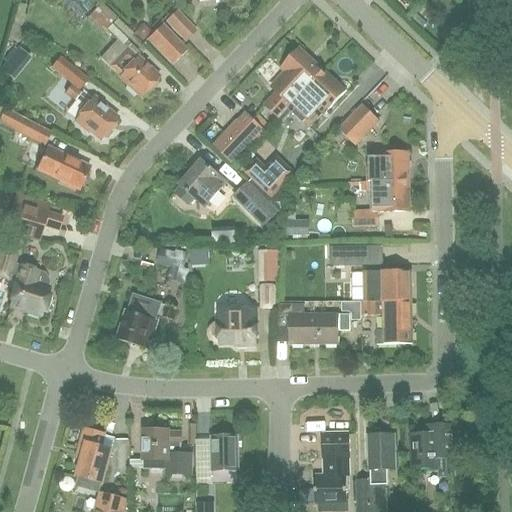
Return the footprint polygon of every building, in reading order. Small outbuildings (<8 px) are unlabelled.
[(132,35),(101,6),(87,20),(103,35),(108,30),(123,45),(127,41),(132,35)] [(166,22),(185,42),(197,30),(178,11),(166,22)] [(147,40),(171,66),(188,50),(163,25),(147,40)] [(142,28),(138,32),(145,40),(153,32),(148,28),(142,28)] [(20,48),(14,55),(26,64),(31,57),(20,48)] [(137,94),(141,98),(159,78),(127,48),(119,57),(109,49),(101,59),(109,67),(119,77),(127,85),(125,88),(134,96),(137,94)] [(293,104),(324,70),(300,49),(281,70),(285,74),(272,89),(277,93),(266,105),(280,118),(288,109),(293,104)] [(51,68),(72,85),(65,94),(75,101),(82,92),(79,90),(88,79),(60,57),(51,68)] [(346,91),(324,70),(293,104),(288,109),(309,128),(325,111),(327,113),(346,91)] [(105,107),(93,98),(74,122),(88,133),(89,132),(101,141),(103,138),(106,140),(111,133),(109,131),(118,120),(103,109),(105,107)] [(363,106),(339,130),(355,146),(379,122),(363,106)] [(5,109),(0,117),(0,124),(43,146),(50,132),(5,109)] [(230,130),(215,146),(232,162),(255,138),(238,122),(230,130)] [(38,171),(50,177),(60,181),(58,185),(74,192),(75,189),(78,191),(80,187),(84,188),(88,180),(84,178),(89,168),(47,148),(38,171)] [(265,162),(257,154),(245,168),(269,193),(293,169),(276,151),(265,162)] [(370,183),(409,182),(409,152),(380,152),(380,158),(370,158),(370,183)] [(188,206),(195,199),(205,208),(227,183),(201,160),(179,185),(180,186),(173,193),(188,206)] [(278,213),(248,182),(237,193),(267,224),(278,213)] [(409,182),(370,183),(362,183),(362,191),(371,191),(371,212),(351,212),(351,226),(377,226),(377,211),(410,211),(409,182)] [(50,205),(17,194),(3,234),(38,245),(44,227),(58,232),(63,217),(48,212),(50,205)] [(284,221),(283,235),(307,236),(307,221),(284,221)] [(278,246),(279,277),(295,276),(294,245),(278,246)] [(366,247),(330,248),(331,266),(367,265),(366,247)] [(182,283),(187,264),(184,263),(185,255),(161,249),(157,264),(171,268),(168,280),(182,283)] [(257,251),(257,282),(277,282),(277,251),(257,251)] [(0,276),(17,282),(9,308),(24,313),(25,310),(41,315),(49,290),(47,290),(50,281),(45,273),(16,264),(18,258),(0,253),(0,276)] [(364,287),(364,303),(411,303),(411,271),(371,271),(371,287),(364,287)] [(276,285),(260,285),(260,308),(277,308),(276,285)] [(157,334),(154,333),(157,321),(151,319),(153,315),(173,321),(177,309),(133,296),(128,312),(127,312),(118,340),(152,350),(157,334)] [(412,343),(411,303),(364,303),(362,303),(362,316),(383,316),(384,331),(377,331),(377,344),(412,343)] [(304,304),(279,304),(277,330),(290,330),(290,345),(338,345),(338,331),(350,331),(350,314),(304,315),(304,304)] [(254,307),(227,308),(227,309),(219,310),(219,323),(217,323),(217,324),(214,326),(211,329),(210,333),(211,336),(213,338),(216,341),(220,341),(220,343),(233,343),(233,346),(256,346),(256,321),(255,321),(254,307)] [(425,434),(411,435),(412,469),(439,468),(439,478),(456,478),(455,426),(425,426),(425,434)] [(100,447),(104,434),(84,429),(78,451),(83,453),(77,477),(103,484),(112,450),(100,447)] [(169,431),(144,430),(143,470),(165,470),(165,475),(193,476),(193,453),(181,453),(181,433),(169,432),(169,431)] [(350,434),(322,434),(322,458),(324,459),(324,476),(315,476),(315,504),(319,504),(319,511),(336,511),(336,504),(346,504),(346,478),(349,477),(349,459),(350,459),(350,434)] [(370,470),(371,480),(358,480),(358,511),(386,511),(386,485),(389,485),(389,469),(396,469),(395,435),(368,436),(369,470),(370,470)] [(238,437),(211,437),(211,472),(239,471),(238,437)] [(66,492),(69,492),(73,490),(75,487),(75,483),(73,480),(70,478),(66,477),(63,479),(60,482),(60,487),(62,490),(66,492)] [(114,489),(112,495),(123,498),(126,488),(120,486),(114,489)] [(126,511),(130,500),(123,498),(112,495),(100,492),(94,511),(126,511)] [(228,511),(229,496),(214,496),(213,511),(228,511)] [(212,511),(213,501),(198,502),(197,511),(212,511)]
